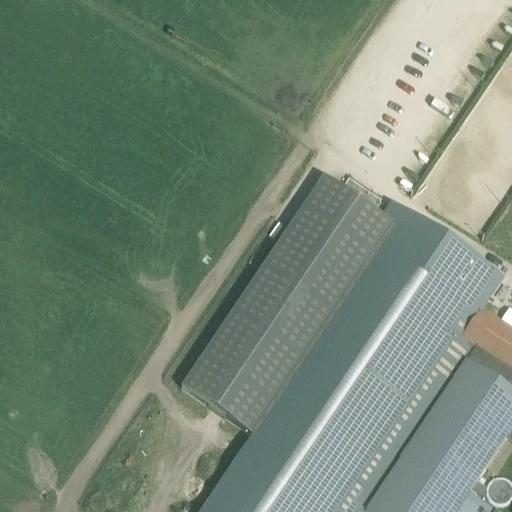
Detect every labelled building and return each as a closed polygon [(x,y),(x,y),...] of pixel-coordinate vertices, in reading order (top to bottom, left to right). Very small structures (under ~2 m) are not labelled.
[(182,390),(253,438),(393,229),(323,181),(182,390)] [(366,511),(476,350),(462,340),(482,312),(502,281),(403,214),(393,229),(253,438),(203,511),(366,511)] [(511,332),(482,312),(462,340),(476,350),(511,374),(511,332)] [(508,434),(511,427),(511,374),(476,350),(366,511),(458,511),(469,496),(477,484),(510,435),(508,434)] [(218,476),(221,462),(199,457),(196,472),(218,476)] [(489,493),(477,484),(469,496),(481,504),(489,493)] [(469,496),(458,511),(492,511),(481,504),(469,496)]
